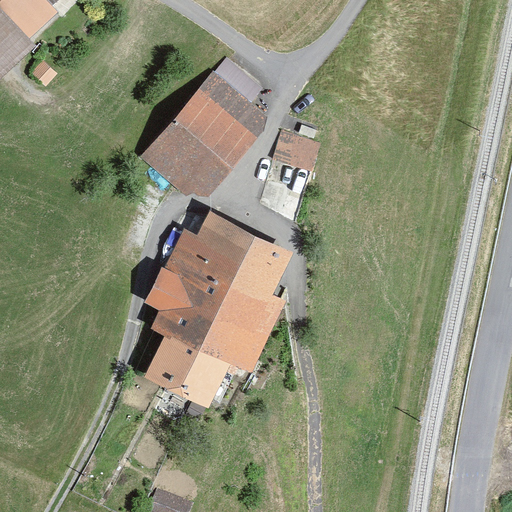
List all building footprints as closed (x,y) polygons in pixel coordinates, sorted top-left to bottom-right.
[(0,0),(0,47),(19,29),(9,18),(15,12),(26,24),(51,0),(0,0)] [(243,141),(264,117),(245,100),(256,87),(229,63),(197,100),(194,98),(145,155),(187,191),(199,177),(211,188),(248,145),(243,141)] [(275,155),(314,166),(323,136),(284,125),(275,155)] [(263,205),(300,212),(310,166),(273,158),(263,205)] [(259,288),(277,249),(210,217),(198,242),(182,234),(151,300),(163,305),(154,324),(170,331),(152,370),(219,402),(238,362),(249,368),(281,298),(259,288)] [(155,495),(148,511),(182,511),(185,508),(155,495)]
